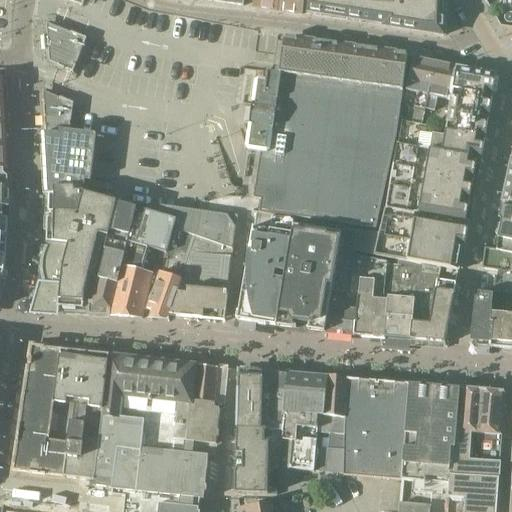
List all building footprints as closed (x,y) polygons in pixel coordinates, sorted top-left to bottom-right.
[(308,0),(306,13),(302,39),(296,38),(278,36),(260,158),(259,163),(259,164),(256,186),(255,192),(246,191),(243,210),(251,212),(258,213),(296,218),(376,229),(396,137),(407,59),(407,54),(410,31),(444,36),(445,0),(308,0)] [(278,11),(279,11),(280,0),(254,0),(253,8),(255,8),(277,11),(278,12),(278,11)] [(280,0),(279,11),(300,14),(300,15),(301,15),(303,0),(280,0)] [(73,73),(86,39),(75,34),(74,35),(47,25),(48,38),(45,38),(45,36),(43,37),(44,51),(46,51),(46,50),(49,50),(50,62),(62,67),(61,68),(73,73)] [(422,126),(435,63),(413,58),(406,92),(418,94),(415,108),(416,108),(413,124),(422,126)] [(435,63),(422,126),(431,128),(437,98),(450,101),(457,67),(435,63)] [(496,75),(461,69),(457,91),(492,97),(496,75)] [(488,118),(492,97),(457,91),(453,111),(453,112),(488,118)] [(56,128),(57,128),(64,100),(63,101),(44,92),(45,109),(43,110),(44,118),(45,118),(45,126),(44,126),(44,129),(56,128)] [(73,104),(64,100),(57,128),(69,132),(73,104)] [(449,110),(445,132),(484,139),(488,118),(453,112),(453,111),(449,110)] [(56,128),(44,129),(45,131),(48,198),(48,212),(77,213),(80,199),(82,195),(85,184),(85,181),(90,182),(96,135),(69,132),(57,128),(56,128)] [(484,139),(445,132),(442,153),(481,160),(484,139)] [(442,153),(418,148),(408,147),(397,145),(385,209),(465,223),(466,220),(470,220),(472,206),(469,205),(470,199),(473,199),(476,184),(472,184),(473,177),(477,178),(479,167),(475,167),(477,160),(480,161),(481,160),(442,153)] [(511,182),(507,181),(502,203),(511,204),(511,182)] [(82,195),(80,199),(77,213),(48,212),(47,232),(46,243),(68,245),(69,240),(75,242),(82,216),(83,217),(85,211),(95,213),(99,199),(82,195)] [(86,316),(100,249),(102,238),(107,239),(117,204),(99,199),(95,213),(85,211),(83,217),(82,216),(75,242),(69,240),(68,245),(63,260),(62,260),(60,289),(61,289),(58,308),(63,309),(62,315),(86,316)] [(511,204),(502,203),(501,207),(500,209),(501,209),(499,219),(501,222),(500,227),(497,229),(496,234),(499,237),(498,240),(497,252),(511,253),(511,204)] [(128,244),(166,254),(173,230),(176,220),(159,215),(130,207),(117,204),(107,239),(102,238),(100,249),(86,316),(109,317),(111,311),(128,244)] [(160,207),(159,215),(176,220),(173,230),(232,250),(235,228),(227,216),(160,207)] [(370,256),(398,261),(421,264),(458,271),(462,248),(464,248),(469,224),(465,223),(385,209),(384,209),(377,234),(370,256)] [(255,214),(237,321),(277,328),(295,219),(296,220),(296,218),(258,213),(251,212),(251,213),(255,214)] [(295,219),(277,328),(324,334),(326,334),(331,295),(348,297),(357,253),(363,254),(370,256),(377,234),(343,228),(295,221),(296,220),(295,219)] [(231,259),(232,250),(173,230),(166,254),(163,266),(148,311),(152,312),(150,319),(168,320),(169,320),(169,317),(179,289),(227,293),(228,284),(225,284),(227,258),(231,259)] [(68,245),(46,243),(46,245),(47,245),(43,286),(42,286),(42,287),(60,289),(62,260),(63,260),(68,245)] [(142,319),(144,310),(148,311),(163,266),(166,254),(128,244),(111,311),(109,317),(142,319)] [(496,252),(484,249),(481,270),(511,273),(511,270),(511,253),(497,252),(496,252)] [(331,295),(326,334),(355,336),(363,254),(357,253),(348,297),(331,295)] [(363,254),(355,336),(384,339),(387,302),(383,301),(386,265),(398,266),(398,261),(370,256),(363,254)] [(415,284),(419,265),(401,264),(399,268),(388,267),(385,300),(389,301),(385,338),(410,340),(415,284)] [(419,286),(416,285),(410,341),(444,344),(456,284),(439,282),(439,277),(420,275),(419,286)] [(511,278),(494,276),(492,296),(493,296),(493,299),(491,308),(489,332),(492,332),(490,349),(511,350),(511,278)] [(61,289),(60,289),(42,287),(35,310),(37,313),(55,314),(56,308),(58,308),(61,289)] [(225,322),(225,321),(227,293),(179,289),(169,317),(225,322)] [(476,347),(490,349),(492,332),(489,332),(491,308),(493,299),(493,296),(492,296),(478,294),(477,303),(473,343),(476,347)] [(110,356),(61,351),(60,355),(49,444),(69,447),(64,479),(94,482),(94,488),(95,488),(105,411),(107,391),(110,356)] [(12,473),(63,480),(64,479),(69,447),(49,444),(60,355),(23,352),(25,355),(31,357),(12,473)] [(136,511),(153,361),(110,356),(107,391),(105,411),(95,488),(112,490),(111,496),(125,497),(123,511),(136,511)] [(203,511),(209,457),(187,455),(189,432),(188,432),(190,407),(192,407),(192,402),(196,366),(153,361),(136,511),(203,511)] [(224,406),(228,370),(196,366),(192,402),(216,405),(224,406)] [(263,373),(240,372),(237,430),(261,431),(263,373)] [(265,431),(263,495),(268,496),(268,445),(281,447),(282,447),(282,441),(288,375),(263,373),(261,431),(265,431)] [(305,377),(288,375),(282,441),(299,443),(305,377)] [(304,440),(316,441),(318,408),(322,378),(305,377),(299,443),(303,443),(304,440)] [(330,429),(327,450),(345,451),(345,380),(327,379),(323,417),(334,419),(333,428),(330,429)] [(377,383),(345,380),(345,451),(345,461),(344,476),(344,477),(369,479),(377,383)] [(377,383),(369,479),(401,481),(408,386),(377,383)] [(409,386),(408,386),(401,481),(415,482),(420,483),(449,485),(451,450),(455,450),(460,390),(409,386)] [(466,500),(464,511),(497,511),(506,394),(460,390),(455,450),(451,450),(449,485),(450,485),(449,496),(449,499),(451,499),(453,502),(462,502),(465,500),(466,500)] [(187,455),(209,457),(215,458),(216,457),(214,457),(215,446),(217,446),(217,444),(221,444),(222,433),(218,431),(220,419),(224,418),(224,412),(220,412),(221,410),(215,409),(216,405),(192,402),(192,407),(190,407),(188,432),(189,432),(187,455)] [(265,431),(261,431),(237,430),(235,494),(263,495),(265,431)] [(282,447),(281,447),(279,470),(315,473),(316,441),(304,440),(303,443),(299,443),(282,441),(282,447)] [(321,450),(320,460),(345,461),(345,451),(327,450),(321,450)] [(344,476),(345,461),(320,460),(319,474),(344,476)] [(449,485),(420,483),(415,482),(414,493),(449,496),(450,485),(449,485)] [(274,511),(273,503),(238,508),(238,511),(274,511)]
